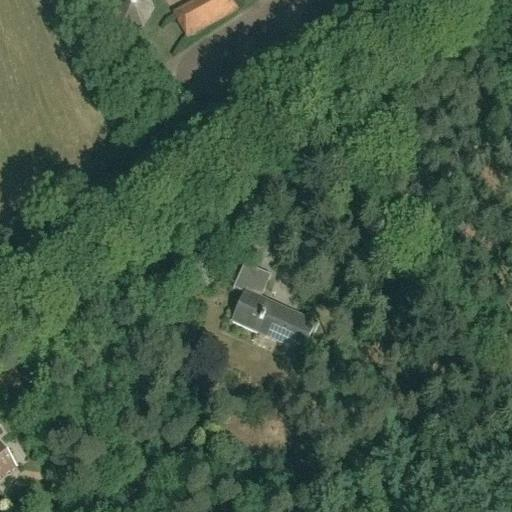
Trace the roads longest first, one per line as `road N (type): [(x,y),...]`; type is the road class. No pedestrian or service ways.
road 1 (unclassified): [(0,319),(468,0)]
road 2 (track): [(511,400),(305,111)]
